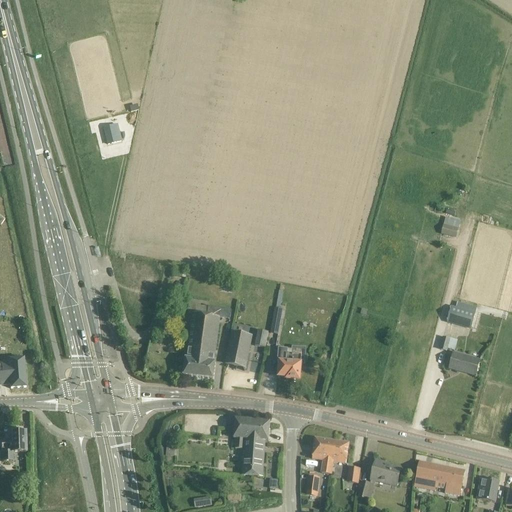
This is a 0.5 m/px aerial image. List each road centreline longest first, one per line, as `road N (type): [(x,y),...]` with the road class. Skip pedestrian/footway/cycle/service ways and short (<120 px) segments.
road 1 (primary): [(107,391),(47,152),(3,16)]
road 2 (primary): [(3,16),(82,365)]
road 3 (secondary): [(511,465),(295,410)]
